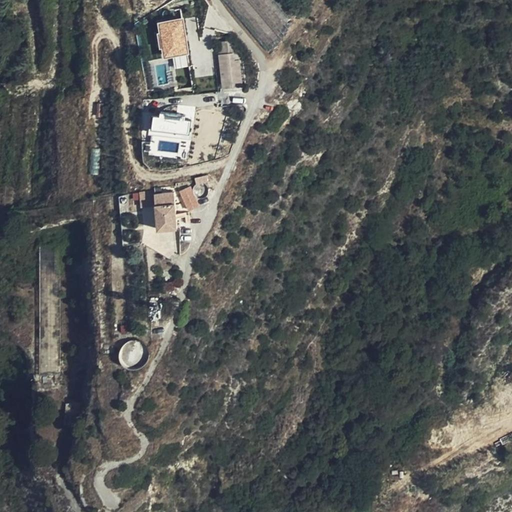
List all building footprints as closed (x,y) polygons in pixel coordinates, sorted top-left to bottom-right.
[(290,20),(273,0),(223,0),(265,50),(281,37),(290,20)] [(165,54),(190,51),(186,16),(162,18),(165,54)] [(234,75),(231,44),(221,45),(225,76),(234,75)] [(179,102),(177,113),(155,109),(152,131),(191,137),(197,105),(179,102)] [(278,129),(284,115),(277,112),(270,125),(278,129)] [(196,206),(190,186),(180,189),(186,210),(196,206)] [(177,227),(173,193),(153,194),(157,229),(177,227)]
